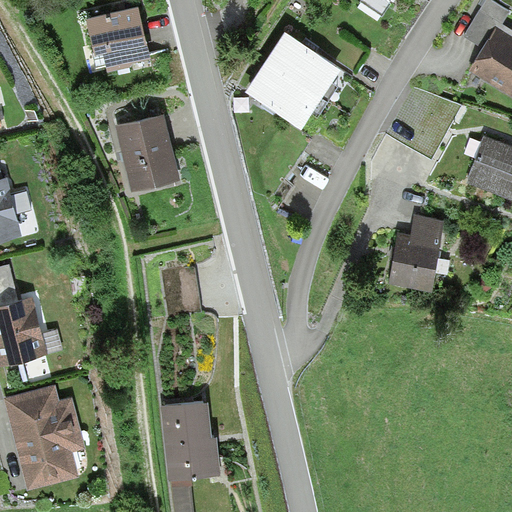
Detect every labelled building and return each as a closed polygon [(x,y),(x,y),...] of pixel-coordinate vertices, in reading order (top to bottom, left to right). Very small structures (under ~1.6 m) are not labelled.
[(467,62),(511,89),(511,29),(502,23),(511,8),(498,0),(483,0),(463,33),(479,43),(467,62)] [(138,1),(87,12),(94,46),(105,44),(110,67),(132,62),(131,55),(149,51),(138,1)] [(287,27),(250,83),(299,116),(337,59),(287,27)] [(460,104),(412,83),(388,128),(435,156),(460,104)] [(162,108),(117,120),(134,186),(178,175),(162,108)] [(511,142),(485,134),(470,177),(511,192),(511,142)] [(0,235),(23,230),(6,159),(0,160),(0,235)] [(434,287),(445,217),(416,213),(413,231),(398,229),(389,279),(434,287)] [(12,262),(0,264),(0,360),(51,348),(36,289),(20,293),(12,262)] [(196,264),(167,268),(173,310),(202,305),(196,264)] [(58,381),(5,395),(29,486),(78,473),(71,446),(85,443),(72,393),(62,396),(58,381)] [(210,395),(161,399),(167,477),(222,472),(218,429),(213,430),(210,395)]
